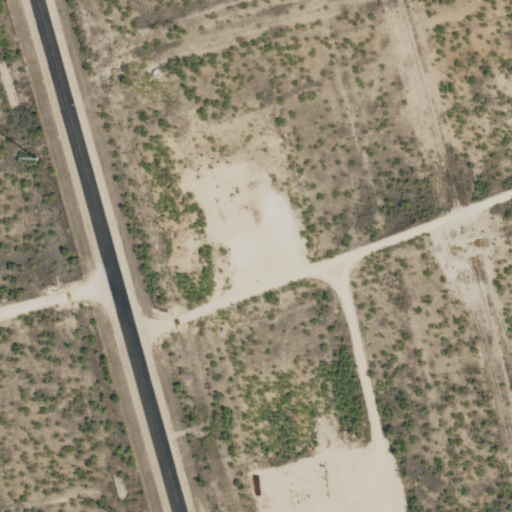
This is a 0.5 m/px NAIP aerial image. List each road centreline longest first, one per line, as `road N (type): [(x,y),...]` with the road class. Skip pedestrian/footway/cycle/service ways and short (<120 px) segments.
road 1 (secondary): [(178,511),(37,0)]
road 2 (track): [(128,329),(511,201)]
